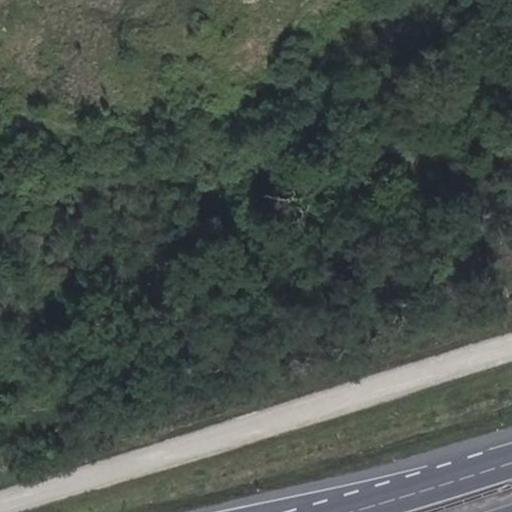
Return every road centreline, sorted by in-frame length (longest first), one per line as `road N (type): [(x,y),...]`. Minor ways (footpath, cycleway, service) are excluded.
road 1 (trunk): [(511,451),(242,511)]
road 2 (trunk): [(511,453),(314,511)]
